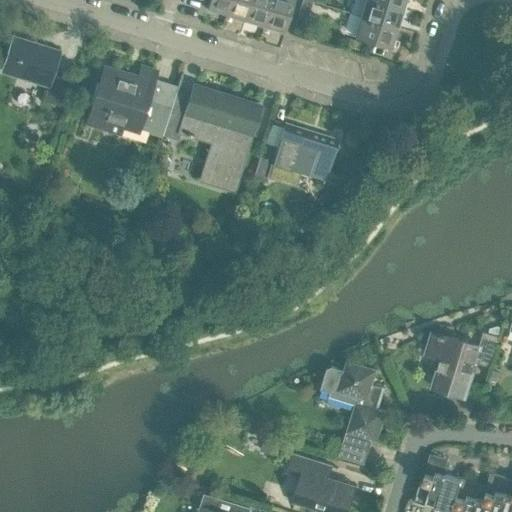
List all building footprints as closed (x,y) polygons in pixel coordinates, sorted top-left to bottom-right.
[(226,13),(230,0),(208,0),(206,7),(208,8),(207,10),(213,11),(213,10),(226,13)] [(244,19),(250,0),(230,0),(226,13),(226,15),(231,17),(232,15),(244,19)] [(263,25),(270,0),(250,0),(244,19),(245,19),(244,21),(250,23),(251,21),(263,25)] [(282,31),(292,0),(270,0),(263,25),(263,27),(269,29),(269,27),(282,31)] [(307,15),(312,1),(309,0),(301,0),(298,13),(307,15)] [(398,21),(402,9),(371,0),(365,0),(360,17),(396,28),(397,27),(398,27),(400,21),(398,21)] [(404,2),(404,0),(371,0),(402,9),(402,8),(404,9),(406,3),(404,2)] [(393,40),(396,28),(360,17),(354,35),(390,46),(391,45),(393,46),(395,40),(393,40)] [(52,74),(59,51),(12,36),(1,71),(47,85),(42,100),(65,108),(74,81),(52,74)] [(169,111),(177,86),(154,78),(155,73),(139,68),(134,83),(102,73),(89,113),(106,118),(108,112),(123,116),(121,123),(138,128),(145,104),(169,111)] [(232,189),(259,105),(241,100),(240,103),(193,89),(190,96),(176,91),(182,72),(181,72),(177,86),(169,111),(161,135),(178,140),(180,131),(213,141),(201,179),(232,189)] [(325,179),(336,144),(337,140),(284,122),(276,145),(264,141),(254,174),(267,178),(272,162),(325,179)] [(464,396),(475,362),(490,367),(499,336),(483,331),(479,345),(432,331),(426,352),(441,357),(432,386),(464,396)] [(326,368),(320,389),(330,392),(328,396),(354,404),(338,456),(364,464),(372,440),(377,441),(386,410),(376,407),(382,386),(373,384),(377,368),(346,359),(343,369),(331,365),(326,368)] [(453,505),(462,477),(461,477),(460,479),(440,472),(444,458),(430,453),(424,473),(425,473),(422,481),(421,480),(414,501),(425,505),(427,501),(452,509),(453,505)] [(331,511),(346,511),(354,487),(326,478),(330,465),(294,454),(289,472),(303,476),(294,501),(331,511)] [(511,511),(511,494),(500,491),(505,477),(490,472),(484,492),(485,492),(483,500),(493,503),(489,511),(511,511)] [(489,511),(493,503),(483,500),(471,496),(476,482),(462,477),(453,505),(462,508),(460,511),(489,511)] [(247,511),(249,507),(210,495),(206,506),(202,504),(199,511),(247,511)]
